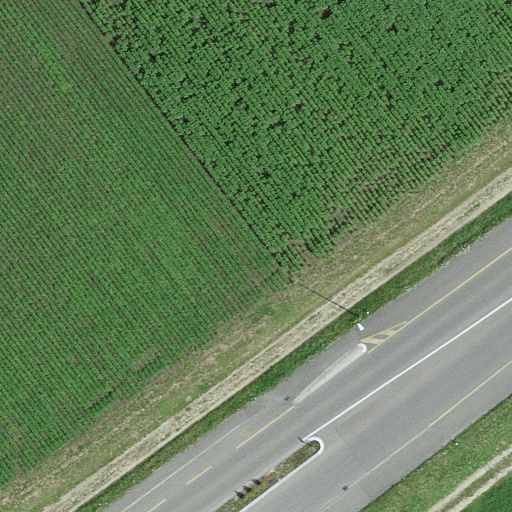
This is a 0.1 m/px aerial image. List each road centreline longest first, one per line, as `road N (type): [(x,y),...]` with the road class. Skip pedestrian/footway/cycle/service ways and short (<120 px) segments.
road 1 (track): [(511,174),(50,511)]
road 2 (primary): [(228,511),(511,303)]
